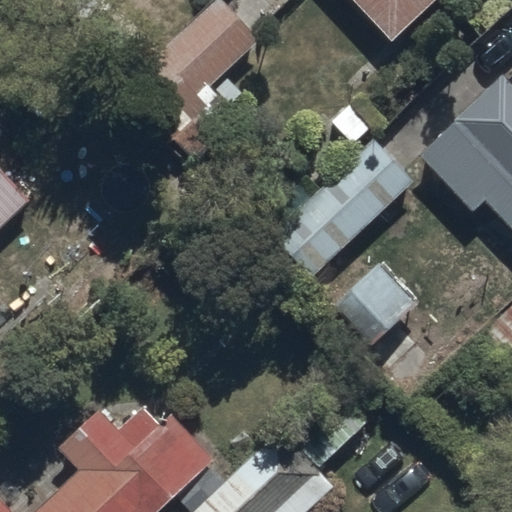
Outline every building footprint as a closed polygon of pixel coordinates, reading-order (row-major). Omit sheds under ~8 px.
[(263,39),(225,0),(210,0),(133,75),(191,135),(241,87),(228,73),(263,39)] [(360,0),(392,34),(428,0),(360,0)] [(511,70),(418,146),(463,202),(482,187),(511,224),(511,70)] [(416,177),(370,128),(272,219),(318,268),(416,177)] [(0,223),(29,196),(0,165),(0,223)] [(511,304),(460,363),(511,409),(511,304)] [(19,511),(0,490),(0,511),(159,511),(220,457),(175,407),(160,421),(145,403),(122,424),(100,400),(57,438),(83,466),(31,511),(19,511)] [(278,427),(185,511),(304,511),(333,486),(278,427)]
